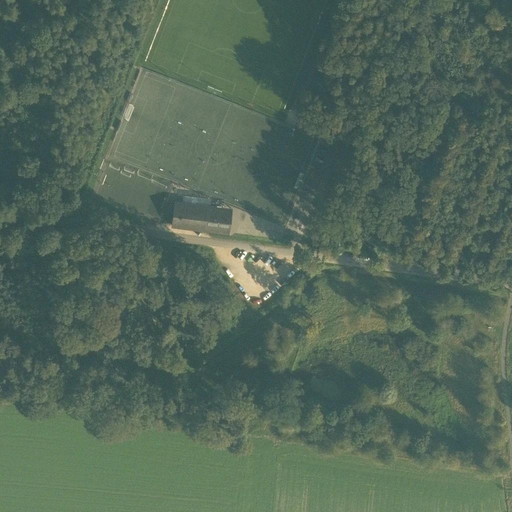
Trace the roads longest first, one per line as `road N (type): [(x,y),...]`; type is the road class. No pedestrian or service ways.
road 1 (unclassified): [(511,286),(161,234)]
road 2 (track): [(56,219),(49,353),(0,364)]
road 3 (track): [(161,234),(0,211)]
road 4 (track): [(341,261),(366,301),(474,316)]
